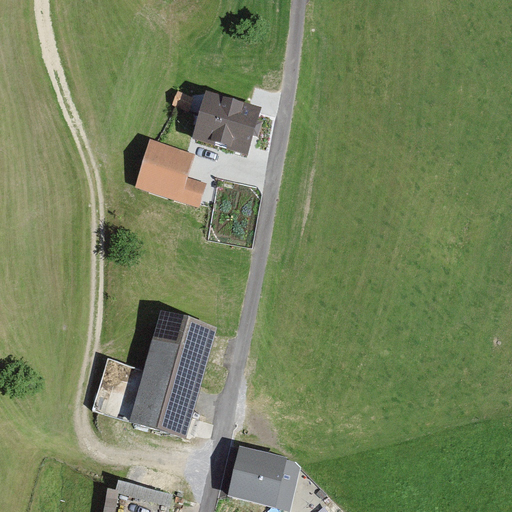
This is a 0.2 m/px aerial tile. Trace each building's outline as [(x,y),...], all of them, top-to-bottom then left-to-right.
[(265,117),(206,109),(199,149),(252,161),(265,117)] [(195,160),(147,149),(138,195),(201,209),(206,193),(190,184),(195,160)] [(219,342),(163,326),(131,435),(186,451),(219,342)] [(280,511),(288,469),(244,461),(235,508),(256,511),(280,511)] [(116,489),(110,490),(104,511),(117,511),(121,497),(171,509),(174,495),(120,481),(116,489)]
